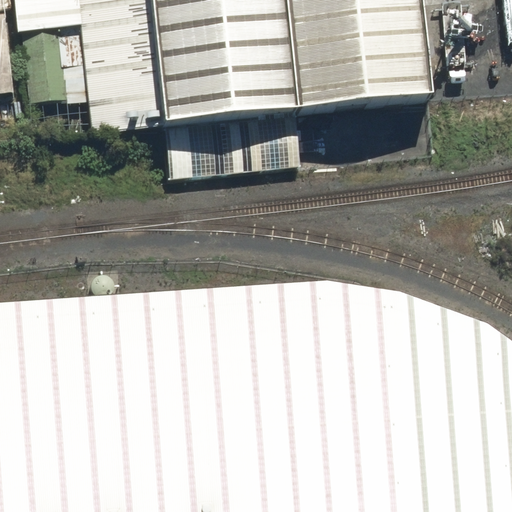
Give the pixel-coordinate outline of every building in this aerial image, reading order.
[(11,0),(15,34),(78,29),(75,0),(11,0)] [(78,0),(88,107),(161,101),(152,0),(78,0)] [(284,0),(153,0),(164,133),(295,123),(284,0)] [(284,0),(295,123),(431,112),(424,26),(421,0),(284,0)] [(495,0),(421,0),(424,26),(498,20),(495,0)] [(9,16),(0,16),(0,97),(15,96),(9,16)] [(59,35),(19,39),(24,106),(64,103),(59,35)] [(0,511),(511,511),(511,343),(491,329),(400,295),(330,284),(0,307),(0,511)]
